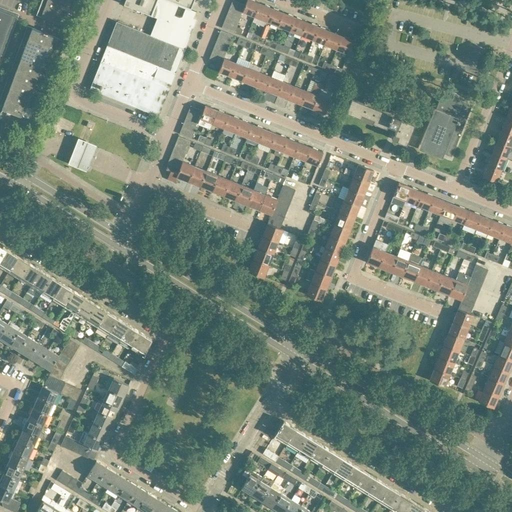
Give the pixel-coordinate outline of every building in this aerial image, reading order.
[(45,6),(45,7),(46,7),(76,18),(79,8),(58,0),(48,0),(46,6),(45,6)] [(91,85),(90,87),(159,114),(160,112),(156,111),(169,79),(171,74),(175,75),(193,28),(187,25),(189,22),(192,21),(196,11),(191,9),(190,10),(185,7),(181,16),(178,17),(174,15),(178,5),(165,0),(157,0),(151,16),(157,18),(150,35),(116,21),(116,22),(117,23),(95,78),(92,86),(91,85)] [(125,0),(123,4),(151,16),(157,0),(165,0),(185,7),(190,10),(191,9),(194,0),(125,0)] [(232,0),(231,5),(243,10),(245,5),(233,0),(232,0)] [(242,11),(254,16),(259,3),(251,0),(246,0),(245,5),(243,10),(242,11)] [(271,8),(259,3),(254,16),(266,21),(271,8)] [(240,16),(242,11),(243,10),(231,5),(228,11),(240,16)] [(41,16),(72,28),(76,18),(46,7),(42,16),(41,16)] [(266,21),(278,26),(283,12),(271,8),(266,21)] [(228,11),(226,16),(238,21),(240,16),(228,11)] [(0,37),(6,39),(15,15),(5,12),(0,26),(0,37)] [(278,26),(289,30),(295,17),(283,12),(278,26)] [(226,16),(224,22),(236,27),(238,21),(226,16)] [(306,22),(295,17),(289,30),(288,34),(293,36),(294,32),(301,35),(306,22)] [(222,28),(234,32),(236,27),(224,22),(222,28)] [(301,35),(313,40),(318,26),(306,22),(301,35)] [(313,40),(325,44),(330,31),(318,26),(313,40)] [(28,39),(23,50),(19,61),(15,72),(11,84),(6,95),(2,106),(0,111),(0,118),(7,121),(29,129),(33,118),(37,106),(42,95),(46,84),(50,73),(53,65),(54,61),(57,53),(59,50),(61,43),(66,44),(68,38),(57,33),(42,27),(41,30),(32,27),(28,39)] [(234,32),(240,35),(243,29),(236,27),(234,32)] [(221,30),(219,36),(230,41),(233,35),(221,30)] [(325,44),(336,49),(342,36),(330,31),(325,44)] [(253,34),(251,39),(257,42),(260,36),(253,34)] [(228,46),(230,41),(219,36),(216,41),(228,46)] [(260,36),(257,42),(269,46),(271,41),(260,36)] [(354,40),(342,36),(336,49),(348,54),(354,40)] [(238,37),(236,43),(242,45),(244,40),(238,37)] [(244,40),(242,45),(249,48),(251,42),(244,40)] [(216,41),(214,47),(226,52),(228,46),(216,41)] [(271,41),(269,46),(281,51),(283,46),(271,41)] [(283,46),(281,51),(287,54),(290,48),(283,46)] [(214,47),(212,53),(224,57),(226,52),(214,47)] [(262,47),(260,52),(266,55),(268,49),(262,47)] [(268,49),(266,55),(272,57),(274,52),(268,49)] [(300,52),(298,58),(305,61),(307,55),(300,52)] [(210,58),(222,63),(224,58),(224,57),(212,53),(210,58)] [(307,55),(305,61),(311,63),(313,57),(307,55)] [(285,56),(283,62),(289,64),(292,59),(285,56)] [(235,62),(224,58),(222,63),(218,71),(230,76),(235,62)] [(292,59),(289,64),(296,67),(298,61),(292,59)] [(230,76),(242,80),(247,67),(235,62),(230,76)] [(322,67),(328,70),(330,64),(324,62),(322,67)] [(330,64),(328,70),(334,72),(336,67),(330,64)] [(313,74),(315,68),(309,65),(307,71),(313,74)] [(242,80),(254,85),(259,72),(247,67),(242,80)] [(315,68),(313,74),(319,76),(321,70),(315,68)] [(274,70),(272,75),(282,80),(284,75),(274,70)] [(254,85),(266,90),(271,77),(259,72),(254,85)] [(339,77),(332,75),(330,80),(336,83),(337,83),(339,77)] [(266,90),(277,95),(283,81),(271,77),(266,90)] [(277,95),(289,99),(294,86),(283,81),(277,95)] [(306,91),(301,104),(313,109),(318,95),(321,89),(322,85),(314,82),(310,92),(306,91)] [(289,99),(301,104),(306,91),(294,86),(289,99)] [(432,112),(429,120),(418,148),(442,158),(443,153),(451,156),(472,105),(450,97),(442,93),(436,109),(434,108),(432,112)] [(313,109),(325,113),(330,100),(318,95),(313,109)] [(360,119),(364,120),(368,122),(371,123),(372,122),(386,128),(388,125),(392,126),(396,128),(392,138),(393,139),(406,144),(414,125),(416,126),(415,128),(418,129),(422,120),(424,116),(418,114),(408,110),(398,106),(396,112),(402,114),(401,118),(352,98),(351,98),(346,112),(360,118),(360,119)] [(198,122),(198,123),(209,128),(211,123),(217,110),(205,105),(203,111),(201,116),(198,122)] [(203,111),(191,106),(188,111),(201,116),(203,111)] [(223,128),(226,120),(228,114),(217,110),(211,123),(223,128)] [(188,111),(186,117),(198,122),(201,116),(188,111)] [(228,114),(226,120),(223,128),(235,133),(240,119),(228,114)] [(186,117),(185,120),(184,122),(196,127),(198,123),(198,122),(186,117)] [(502,129),(511,133),(511,119),(506,117),(505,120),(502,129)] [(240,119),(235,133),(247,137),(252,124),(240,119)] [(196,127),(184,122),(182,128),(194,133),(196,127)] [(252,124),(247,137),(259,142),(264,128),(252,124)] [(182,128),(180,133),(192,138),(194,133),(182,128)] [(264,128),(259,142),(270,146),(276,133),(264,128)] [(497,141),(510,146),(511,141),(511,133),(502,129),(497,141)] [(276,133),(270,146),(275,149),(273,154),(280,157),(282,151),(287,138),(276,133)] [(200,135),(197,141),(204,143),(206,138),(200,135)] [(188,146),(190,141),(178,136),(176,142),(188,146)] [(206,138),(204,143),(210,146),(212,140),(206,138)] [(287,138),(282,151),(294,156),(299,143),(287,138)] [(74,144),(66,166),(85,173),(93,151),(95,148),(76,140),(74,144)] [(492,153),(506,158),(510,146),(497,141),(492,153)] [(174,147),(186,152),(188,146),(176,142),(174,147)] [(195,143),(193,148),(200,151),(202,146),(195,143)] [(311,147),(299,143),(294,156),(306,161),(311,147)] [(223,144),(221,150),(227,152),(229,147),(223,144)] [(202,146),(200,151),(208,154),(210,149),(202,146)] [(184,157),(186,152),(174,147),(172,153),(184,157)] [(229,147),(227,152),(233,155),(236,149),(229,147)] [(323,152),(311,147),(306,161),(318,165),(323,152)] [(218,152),(216,157),(224,160),(226,155),(218,152)] [(170,158),(182,163),(183,161),(184,157),(172,153),(170,158)] [(488,164),(501,170),(506,158),(492,153),(488,164)] [(246,154),(244,159),(251,162),(253,156),(246,154)] [(226,155),(224,160),(231,163),(234,158),(226,155)] [(253,156),(251,162),(257,164),(259,159),(253,156)] [(167,164),(168,164),(179,169),(182,163),(170,158),(167,164)] [(177,176),(188,181),(194,165),(183,161),(182,163),(179,169),(168,164),(166,169),(170,171),(167,179),(175,182),(177,176)] [(242,161),(240,167),(247,170),(249,164),(242,161)] [(270,163),(268,169),(274,171),(276,166),(270,163)] [(249,164),(247,170),(255,173),(257,167),(249,164)] [(373,170),(368,168),(358,164),(353,176),(369,182),(373,170)] [(483,176),(496,182),(501,170),(488,164),(483,176)] [(194,165),(188,181),(200,186),(206,170),(194,165)] [(276,166),(274,171),(280,174),(282,168),(276,166)] [(200,186),(212,190),(218,175),(206,170),(200,186)] [(325,170),(322,177),(327,179),(330,172),(325,170)] [(265,171),(263,176),(271,179),(273,174),(265,171)] [(273,174),(271,179),(278,182),(280,177),(273,174)] [(218,175),(212,190),(223,195),(230,180),(218,175)] [(299,175),(297,180),(304,183),(306,177),(299,175)] [(353,176),(349,187),(364,194),(368,185),(369,182),(353,176)] [(322,177),(319,185),(324,187),(327,179),(322,177)] [(223,195),(235,200),(241,184),(230,180),(223,195)] [(405,200),(410,187),(398,182),(391,201),(403,206),(405,200)] [(241,184),(235,200),(247,205),(253,189),(241,184)] [(282,185),(280,190),(293,195),(295,189),(282,185)] [(349,187),(344,199),(359,205),(364,194),(349,187)] [(422,192),(410,187),(405,200),(417,205),(422,192)] [(247,205),(259,209),(265,194),(253,189),(247,205)] [(290,200),(293,195),(280,190),(278,195),(290,200)] [(434,196),(422,192),(417,205),(428,209),(434,196)] [(315,193),(312,201),(317,203),(320,195),(315,193)] [(265,194),(259,209),(271,214),(272,212),(274,207),(276,201),(277,199),(265,194)] [(278,195),(277,199),(276,201),(288,206),(290,200),(278,195)] [(446,201),(434,196),(428,209),(440,214),(446,201)] [(355,217),(359,205),(344,199),(339,211),(355,217)] [(286,211),(288,206),(276,201),(274,207),(286,211)] [(312,201),(309,208),(314,210),(317,203),(312,201)] [(440,214),(438,220),(450,225),(452,219),(457,206),(446,201),(440,214)] [(469,210),(457,206),(452,219),(464,224),(469,210)] [(286,211),(274,207),(272,212),(284,217),(286,211)] [(481,215),(469,210),(464,224),(469,226),(467,232),(473,235),(476,228),(481,215)] [(339,211),(334,223),(350,229),(355,217),(339,211)] [(284,217),(272,212),(271,214),(270,218),(282,222),(284,217)] [(387,212),(384,218),(397,223),(399,217),(387,212)] [(493,220),(481,215),(476,228),(487,233),(493,220)] [(399,217),(397,223),(403,225),(405,219),(399,217)] [(270,218),(267,223),(279,228),(282,222),(270,218)] [(313,227),(315,228),(318,221),(313,219),(310,227),(312,228),(313,227)] [(504,224),(493,220),(487,233),(499,238),(504,224)] [(393,230),(395,225),(388,222),(386,227),(386,228),(393,230)] [(267,223),(262,235),(278,241),(283,243),(288,231),(279,228),(267,223)] [(345,241),(350,229),(334,223),(330,235),(345,241)] [(511,239),(511,227),(504,224),(499,238),(511,242),(511,239)] [(401,233),(403,228),(395,225),(393,230),(401,233)] [(310,227),(307,234),(312,236),(315,228),(313,227),(312,228),(310,227)] [(258,247),(273,253),(278,241),(262,235),(258,246),(258,247)] [(330,235),(325,247),(340,253),(345,241),(330,235)] [(295,239),(292,247),(298,249),(301,241),(295,239)] [(373,246),(367,262),(378,266),(385,251),(387,245),(375,240),(373,246)] [(304,242),(301,250),(306,252),(309,244),(304,242)] [(463,242),(460,248),(467,250),(469,245),(463,242)] [(469,245),(467,250),(473,253),(475,247),(469,245)] [(273,253),(258,247),(253,259),(268,265),(273,253)] [(292,247),(289,254),(295,256),(298,249),(292,247)] [(336,265),(340,253),(325,247),(320,259),(336,265)] [(0,266),(8,271),(18,256),(7,249),(0,260),(0,266)] [(301,250),(298,257),(302,259),(303,260),(306,252),(301,250)] [(396,256),(390,271),(402,276),(411,254),(399,250),(396,256)] [(458,250),(456,255),(464,258),(466,253),(458,250)] [(378,266),(390,271),(396,256),(385,251),(378,266)] [(486,252),(484,257),(491,260),(492,257),(491,257),(492,254),(486,252)] [(402,276),(414,281),(420,265),(423,257),(411,253),(411,254),(402,276)] [(466,253),(464,258),(471,261),(473,256),(466,253)] [(511,255),(507,253),(502,265),(507,267),(511,268),(511,261),(510,261),(511,257),(511,255)] [(29,263),(18,256),(8,271),(20,278),(29,263)] [(268,265),(253,259),(248,271),(264,277),(264,276),(268,265)] [(320,259),(315,270),(331,277),(336,265),(320,259)] [(20,278),(31,285),(40,270),(29,263),(20,278)] [(286,263),(283,270),(288,272),(291,265),(286,263)] [(426,285),(432,270),(420,265),(414,281),(426,285)] [(473,270),(485,275),(487,269),(475,265),(473,270)] [(294,266),(291,273),(297,275),(300,268),(294,266)] [(31,285),(27,291),(38,298),(39,296),(52,277),(40,270),(31,285)] [(283,270),(280,277),(285,279),(288,272),(283,270)] [(326,288),(331,277),(315,270),(311,282),(326,288)] [(426,285),(437,290),(444,274),(432,270),(426,285)] [(483,280),(485,275),(473,270),(471,276),(483,280)] [(291,273),(288,281),(294,283),(297,275),(291,273)] [(449,295),(455,279),(444,274),(437,290),(449,295)] [(469,281),(481,286),(483,280),(471,276),(469,281)] [(52,277),(39,296),(50,303),(53,299),(62,283),(52,277)] [(462,298),(464,292),(467,287),(468,284),(455,279),(449,295),(461,299),(462,298)] [(479,291),(481,286),(469,281),(468,284),(467,287),(479,291)] [(306,294),(322,300),(326,288),(311,282),(306,293),(306,294)] [(53,299),(64,306),(74,291),(62,283),(53,299)] [(464,292),(476,297),(479,291),(467,287),(464,292)] [(64,330),(67,325),(85,297),(74,291),(64,306),(72,310),(68,317),(64,318),(60,324),(61,325),(60,327),(64,330)] [(474,302),(476,297),(464,292),(462,298),(474,302)] [(13,299),(20,303),(23,298),(16,294),(13,299)] [(85,297),(73,315),(78,318),(80,315),(86,320),(96,304),(85,297)] [(29,302),(23,298),(20,303),(26,307),(29,302)] [(460,303),(472,308),(474,302),(462,298),(461,299),(460,303)] [(9,308),(15,312),(18,307),(12,303),(9,308)] [(470,313),(472,308),(460,303),(458,309),(470,313)] [(97,326),(107,311),(96,304),(86,320),(97,326)] [(502,305),(498,313),(501,314),(501,313),(504,314),(507,307),(502,305)] [(24,310),(18,307),(15,312),(21,315),(24,310)] [(38,308),(35,312),(42,316),(45,312),(38,308)] [(458,308),(453,320),(468,327),(473,315),(470,313),(458,309),(458,308)] [(118,318),(107,311),(97,326),(109,333),(118,318)] [(45,312),(42,316),(49,321),(51,316),(45,312)] [(498,313),(495,319),(500,322),(504,314),(501,313),(501,314),(498,313)] [(30,321),(35,324),(39,319),(33,316),(30,321)] [(118,318),(109,333),(116,338),(114,341),(118,343),(120,340),(129,325),(118,318)] [(44,323),(39,319),(35,324),(41,328),(44,323)] [(8,324),(0,336),(0,338),(9,344),(18,330),(20,327),(10,320),(8,324)] [(468,327),(453,320),(448,332),(464,338),(468,327)] [(483,332),(486,333),(489,327),(484,324),(480,332),(483,334),(483,332)] [(120,340),(131,347),(140,332),(129,325),(120,340)] [(50,333),(56,337),(59,332),(53,328),(50,333)] [(491,328),(488,336),(490,337),(491,336),(493,337),(496,330),(491,328)] [(73,329),(70,333),(76,337),(79,332),(73,329)] [(9,344),(19,350),(28,336),(18,330),(9,344)] [(65,335),(59,332),(56,337),(62,340),(65,335)] [(137,351),(134,356),(141,361),(151,339),(140,332),(131,347),(137,351)] [(448,332),(443,344),(459,350),(464,338),(448,332)] [(477,339),(482,341),(486,333),(483,332),(483,334),(480,332),(477,339)] [(38,343),(28,336),(19,350),(29,357),(38,343)] [(485,343),(490,345),(493,337),(491,336),(490,337),(488,336),(485,343)] [(70,338),(66,344),(76,350),(80,344),(70,338)] [(494,352),(498,354),(511,359),(511,345),(504,342),(499,340),(494,352)] [(94,342),(91,347),(98,351),(101,346),(94,342)] [(29,357),(40,363),(48,349),(38,343),(29,357)] [(73,355),(76,350),(66,344),(63,348),(73,355)] [(459,350),(443,344),(439,356),(454,362),(459,350)] [(63,348),(60,353),(70,360),(73,355),(63,348)] [(472,357),(473,356),(476,357),(479,350),(473,348),(470,356),(472,357)] [(50,369),(54,363),(57,358),(59,355),(48,349),(40,363),(50,369)] [(105,349),(102,354),(109,358),(112,353),(105,349)] [(481,351),(478,359),(480,360),(481,359),(483,360),(486,353),(481,351)] [(59,355),(57,358),(67,365),(70,360),(60,353),(59,355)] [(112,353),(109,358),(115,362),(118,357),(112,353)] [(493,365),(509,372),(511,364),(511,359),(498,354),(493,365)] [(439,356),(434,368),(449,374),(454,362),(439,356)] [(472,365),(476,357),(473,356),(472,357),(470,356),(467,362),(472,365)] [(67,365),(57,358),(54,363),(64,370),(67,365)] [(480,368),(483,360),(481,359),(480,360),(478,359),(475,366),(480,368)] [(136,368),(123,360),(120,365),(134,374),(137,369),(136,368)] [(50,369),(51,370),(62,375),(64,370),(54,363),(50,369)] [(488,377),(504,384),(509,372),(493,365),(488,377)] [(449,374),(434,368),(429,379),(445,386),(449,374)] [(51,370),(49,375),(59,380),(60,379),(62,375),(51,370)] [(463,379),(465,380),(468,373),(463,371),(460,379),(462,380),(463,379)] [(471,382),(473,383),(476,376),(471,374),(468,382),(470,383),(471,382)] [(65,382),(60,379),(59,380),(49,375),(44,386),(58,392),(60,393),(65,382)] [(98,377),(93,375),(90,381),(95,383),(98,377)] [(483,389),(498,395),(504,384),(488,377),(483,389)] [(113,378),(108,389),(124,396),(129,385),(113,378)] [(457,386),(462,388),(465,380),(463,379),(462,380),(460,379),(457,386)] [(95,383),(90,381),(87,387),(93,389),(95,383)] [(60,393),(66,396),(71,384),(65,382),(60,393)] [(470,391),(473,383),(471,382),(470,383),(468,382),(465,389),(470,391)] [(76,387),(71,384),(66,396),(71,398),(76,387)] [(58,392),(44,386),(43,385),(38,396),(53,403),(58,392)] [(81,389),(76,387),(71,398),(76,400),(81,389)] [(103,400),(119,407),(124,396),(108,389),(103,400)] [(478,400),(493,407),(498,395),(483,389),(478,400)] [(38,396),(33,407),(48,414),(53,403),(38,396)] [(83,397),(80,403),(86,405),(88,399),(83,397)] [(71,398),(68,403),(74,406),(76,400),(71,398)] [(114,418),(119,407),(103,400),(101,404),(97,402),(94,409),(98,411),(114,418)] [(80,403),(77,409),(83,411),(86,405),(80,403)] [(43,425),(48,414),(33,407),(28,418),(43,425)] [(109,429),(114,418),(98,411),(93,422),(109,429)] [(63,414),(61,420),(66,422),(69,417),(63,414)] [(24,418),(22,423),(25,425),(23,429),(38,436),(42,438),(44,434),(40,432),(43,425),(28,418),(28,419),(24,418)] [(73,418),(70,424),(76,427),(78,421),(73,418)] [(61,420),(58,426),(64,429),(66,422),(61,420)] [(296,428),(283,420),(274,436),(286,443),(296,428)] [(104,440),(109,429),(93,422),(88,433),(104,440)] [(70,424),(67,430),(73,433),(76,427),(70,424)] [(307,435),(296,428),(286,443),(298,451),(307,435)] [(33,447),(38,436),(23,429),(18,440),(33,447)] [(92,448),(98,450),(99,451),(104,440),(88,433),(84,430),(79,441),(81,443),(87,445),(92,448)] [(56,431),(51,442),(56,444),(57,444),(61,434),(56,431)] [(65,435),(60,445),(66,448),(71,438),(65,435)] [(319,442),(307,435),(298,451),(310,458),(319,442)] [(66,448),(72,450),(76,440),(71,438),(66,448)] [(28,458),(33,447),(18,440),(15,440),(13,445),(15,447),(13,451),(28,458)] [(72,450),(77,453),(81,443),(79,441),(76,440),(72,450)] [(54,450),(56,444),(51,442),(48,448),(54,450)] [(310,458),(321,465),(331,450),(319,442),(310,458)] [(87,445),(81,443),(77,453),(82,455),(87,445)] [(88,458),(92,448),(87,445),(82,455),(88,458)] [(98,450),(92,448),(88,458),(93,460),(98,450)] [(263,453),(275,461),(278,457),(279,456),(266,448),(263,453)] [(321,465),(333,472),(342,457),(331,450),(321,465)] [(23,469),(28,458),(13,451),(8,462),(23,469)] [(257,462),(268,468),(271,463),(260,457),(257,462)] [(354,464),(342,457),(333,472),(344,479),(354,464)] [(44,458),(41,464),(46,466),(49,460),(44,458)] [(282,459),(279,463),(287,468),(290,464),(282,459)] [(106,467),(96,461),(87,475),(98,481),(106,467)] [(18,480),(23,469),(8,462),(3,473),(18,480)] [(268,468),(267,469),(277,475),(281,469),(271,463),(268,468)] [(44,472),(46,466),(41,464),(38,470),(44,472)] [(290,464),(287,468),(294,473),(297,468),(290,464)] [(366,471),(354,464),(344,479),(356,487),(366,471)] [(98,481),(108,487),(117,473),(106,467),(98,481)] [(56,479),(61,482),(67,473),(62,470),(56,479)] [(262,477),(252,470),(250,474),(241,488),(251,494),(262,477)] [(377,478),(368,473),(366,471),(356,487),(368,494),(377,478)] [(282,477),(288,481),(291,476),(285,472),(282,477)] [(3,473),(0,479),(0,484),(15,492),(17,493),(22,482),(18,480),(3,473)] [(73,476),(67,473),(61,482),(67,486),(73,476)] [(118,494),(127,480),(117,473),(108,487),(118,494)] [(305,473),(302,478),(310,482),(313,478),(305,473)] [(77,479),(73,476),(67,486),(72,489),(77,479)] [(297,479),(291,476),(288,481),(294,485),(297,479)] [(268,480),(262,477),(251,494),(261,501),(273,482),(274,481),(271,480),(268,480)] [(313,478),(310,482),(318,487),(321,483),(313,478)] [(379,501),(389,486),(377,478),(368,494),(379,501)] [(82,482),(77,479),(72,489),(77,492),(82,482)] [(34,480),(31,486),(36,488),(39,482),(34,480)] [(137,486),(127,480),(118,494),(128,500),(137,486)] [(284,488),(273,482),(261,501),(272,507),(281,493),(284,488)] [(301,482),(298,487),(309,493),(312,488),(301,482)] [(0,484),(0,498),(1,500),(2,499),(6,501),(3,506),(5,507),(15,511),(20,502),(12,498),(15,492),(0,484)] [(56,484),(53,489),(61,495),(65,489),(56,484)] [(34,494),(36,488),(31,486),(28,492),(34,494)] [(80,486),(77,492),(87,498),(91,493),(80,486)] [(128,500),(138,506),(147,492),(137,486),(128,500)] [(391,508),(400,493),(389,486),(379,501),(391,508)] [(315,497),(318,492),(312,488),(309,493),(315,497)] [(329,488),(326,492),(334,497),(336,493),(329,488)] [(70,493),(65,489),(61,495),(67,498),(70,493)] [(138,506),(137,509),(141,511),(149,511),(158,499),(147,492),(138,506)] [(96,496),(91,493),(87,498),(93,502),(96,496)] [(272,507),(279,511),(282,511),(291,499),(281,493),(272,507)] [(336,493),(334,497),(341,502),(344,497),(336,493)] [(397,511),(404,511),(412,500),(400,493),(391,508),(397,511)] [(82,507),(85,502),(79,498),(76,504),(82,507)] [(149,511),(163,511),(168,505),(158,499),(149,511)] [(282,511),(297,511),(301,506),(291,499),(282,511)] [(43,500),(35,511),(50,511),(54,506),(56,502),(52,500),(50,504),(43,500)] [(331,500),(328,505),(334,509),(337,504),(331,500)] [(420,511),(424,507),(412,500),(404,511),(420,511)] [(50,511),(64,511),(67,509),(56,502),(54,506),(50,511)] [(90,505),(85,502),(82,507),(87,511),(90,505)] [(102,508),(107,511),(111,506),(105,502),(102,508)] [(352,502),(349,506),(357,511),(359,507),(352,502)]
